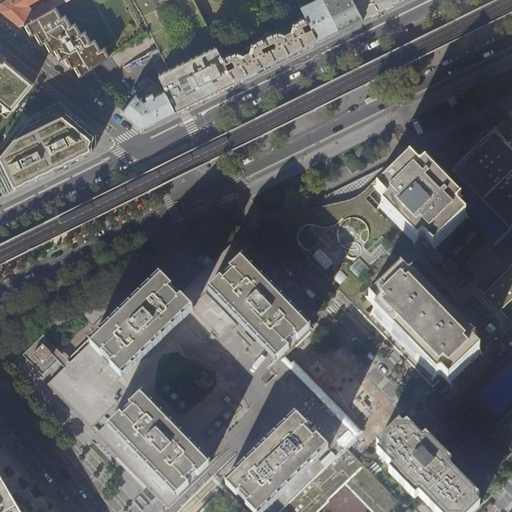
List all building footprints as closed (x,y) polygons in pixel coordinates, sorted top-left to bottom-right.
[(67,1),(66,0),(6,0),(1,3),(0,11),(10,18),(19,26),(23,24),(55,7),(67,1)] [(194,0),(133,0),(140,12),(140,11),(150,31),(149,31),(161,53),(165,51),(174,68),(158,76),(167,93),(166,93),(176,111),(183,107),(219,89),(235,81),(222,55),(194,0)] [(303,10),(306,14),(318,40),(328,36),(339,30),(324,0),(310,0),(301,5),(303,10)] [(324,0),(339,30),(352,24),(364,18),(353,0),(324,0)] [(353,0),(364,18),(383,8),(399,0),(353,0)] [(61,17),(55,7),(23,24),(30,35),(34,33),(37,39),(39,43),(44,41),(50,51),(54,49),(59,59),(64,57),(67,63),(70,68),(75,65),(81,76),(91,70),(96,67),(110,57),(105,47),(101,49),(95,39),(91,42),(85,32),(81,34),(75,23),(71,25),(65,15),(61,17)] [(304,47),(318,40),(306,14),(222,55),(235,81),(263,67),(304,47)] [(0,114),(6,120),(31,85),(3,62),(0,63),(0,114)] [(133,123),(135,121),(142,127),(143,129),(144,129),(154,124),(153,122),(158,120),(176,111),(166,93),(149,79),(141,88),(145,91),(152,88),(159,93),(153,96),(152,94),(148,95),(149,98),(144,100),(136,95),(121,113),(130,120),(133,123)] [(0,156),(0,171),(10,192),(26,184),(45,175),(67,164),(94,151),(95,142),(96,132),(81,120),(65,106),(26,127),(0,156)] [(511,255),(511,153),(495,136),(490,140),(482,148),(456,173),(470,187),(461,197),(474,209),(483,200),(487,204),(492,209),(485,216),(485,227),(511,255)] [(384,203),(380,206),(388,215),(410,237),(416,244),(419,241),(420,240),(423,239),(425,240),(433,249),(441,241),(455,228),(470,213),(474,209),(461,197),(425,163),(421,166),(420,167),(418,167),(417,167),(408,158),(375,190),(384,199),(385,202),(384,203)] [(336,267),(346,267),(350,263),(376,238),(385,229),(373,217),(360,203),(335,209),(335,212),(331,216),(328,213),(321,219),(316,214),(301,228),(301,238),(307,245),(318,245),(318,244),(325,251),(323,253),(332,263),(336,267)] [(500,311),(511,299),(511,268),(487,243),(480,237),(470,247),(441,275),(434,283),(462,313),(482,293),(500,311)] [(472,342),(404,266),(411,259),(397,244),(389,244),(385,248),(371,262),(366,267),(369,270),(357,282),(351,288),(351,297),(361,307),(368,301),(375,307),(375,309),(375,310),(375,312),(373,313),(435,378),(437,376),(439,375),(441,376),(448,383),(479,352),(471,345),(471,343),(472,342)] [(210,290),(278,360),(309,330),(306,327),(294,315),(266,285),(243,262),(241,259),(210,290)] [(91,346),(121,377),(191,309),(161,278),(159,281),(91,346)] [(278,360),(210,290),(191,309),(121,377),(91,346),(70,367),(50,386),(92,429),(104,417),(107,419),(109,422),(97,435),(171,511),(199,511),(227,485),(297,417),(326,449),(260,511),(280,511),(346,448),(362,433),(291,361),(268,384),(266,381),(263,379),(280,362),(278,360)] [(486,329),(494,337),(511,321),(503,312),(486,329)] [(511,329),(485,356),(493,365),(454,404),(461,412),(488,440),(511,464),(511,329)] [(38,360),(43,366),(53,356),(43,345),(33,356),(38,360)] [(227,485),(252,511),(260,511),(326,449),(297,417),(227,485)] [(380,450),(377,453),(392,469),(389,472),(415,499),(418,496),(433,511),(473,511),(479,507),(475,503),(478,499),(468,489),(447,467),(451,464),(441,454),(425,437),(421,441),(408,427),(406,425),(402,428),(399,424),(376,446),(380,450)] [(280,511),(299,511),(306,506),(307,507),(321,493),(320,492),(337,476),(372,511),(408,511),(354,456),(346,448),(280,511)] [(19,511),(2,483),(0,478),(0,511),(19,511)]
